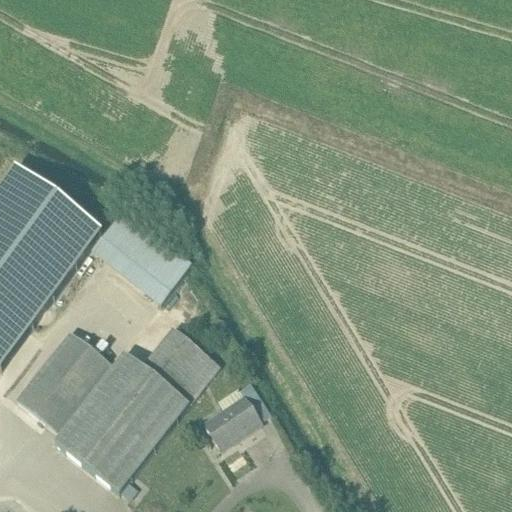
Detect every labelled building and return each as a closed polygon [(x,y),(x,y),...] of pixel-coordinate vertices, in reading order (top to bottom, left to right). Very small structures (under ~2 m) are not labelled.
[(17,173),(0,195),(0,301),(35,328),(103,236),(17,173)] [(172,335),(142,373),(188,412),(219,372),(172,335)] [(114,372),(71,338),(18,406),(61,439),(114,372)] [(114,372),(61,439),(54,447),(120,499),(188,412),(142,373),(124,359),(114,372)] [(223,413),(201,426),(219,457),(263,431),(239,390),(217,404),(223,413)]
